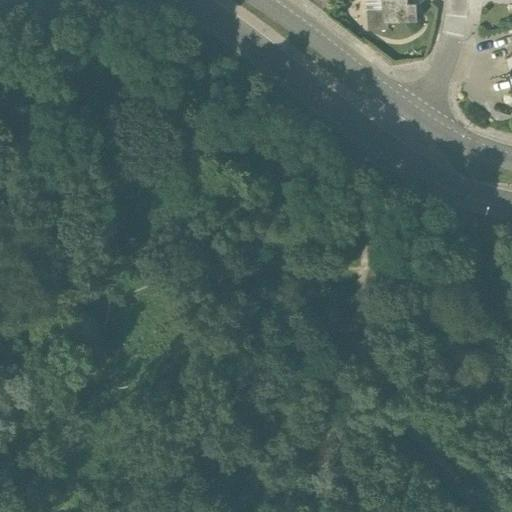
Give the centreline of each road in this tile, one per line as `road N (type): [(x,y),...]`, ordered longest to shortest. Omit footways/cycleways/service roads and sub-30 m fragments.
road 1 (track): [(475,511),(384,399),(363,360),(356,306),(363,257),(396,154)]
road 2 (tertiary): [(185,0),(230,24),(396,154)]
road 3 (tertiary): [(420,114),(263,0)]
road 4 (tertiary): [(396,154),(453,189),(511,206)]
road 5 (residential): [(420,114),(435,89),(457,0)]
